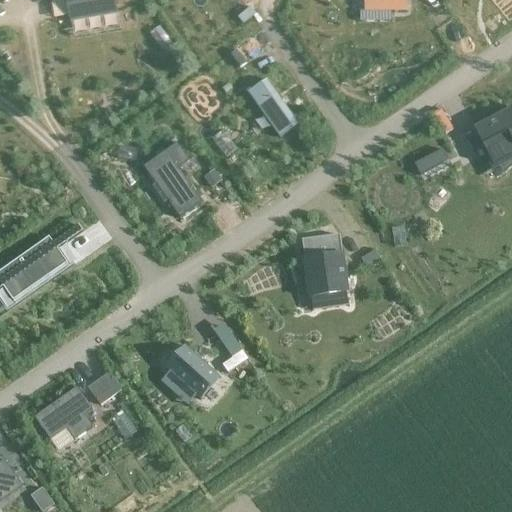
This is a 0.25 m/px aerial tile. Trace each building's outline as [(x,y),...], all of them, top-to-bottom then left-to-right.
[(34,0),(35,0),(37,0),(67,0),(71,21),(117,13),(114,0),(34,0)] [(367,0),(368,10),(408,10),(407,0),(367,0)] [(458,4),(443,18),(470,48),(486,34),(458,4)] [(279,72),(248,94),(280,140),(299,126),(279,98),(291,89),(279,72)] [(465,140),(472,154),(485,147),(494,164),(492,165),(493,167),(511,156),(511,109),(474,130),(476,134),(465,140)] [(177,145),(144,168),(180,220),(203,204),(179,170),(190,162),(177,145)] [(214,172),(205,179),(212,190),(221,183),(214,172)] [(310,299),(348,294),(340,237),(302,242),(310,299)] [(0,290),(3,288),(13,303),(68,265),(49,239),(0,273),(0,290)] [(374,253),(360,261),(366,271),(380,263),(374,253)] [(167,370),(200,400),(220,378),(186,348),(167,370)] [(102,381),(116,401),(133,389),(119,370),(102,381)] [(35,419),(51,442),(67,430),(75,441),(93,429),(85,417),(93,412),(77,389),(35,419)] [(112,417),(104,425),(125,449),(133,442),(112,417)] [(0,465),(0,504),(23,488),(5,462),(0,465)] [(42,484),(33,491),(47,511),(50,511),(59,507),(42,484)]
